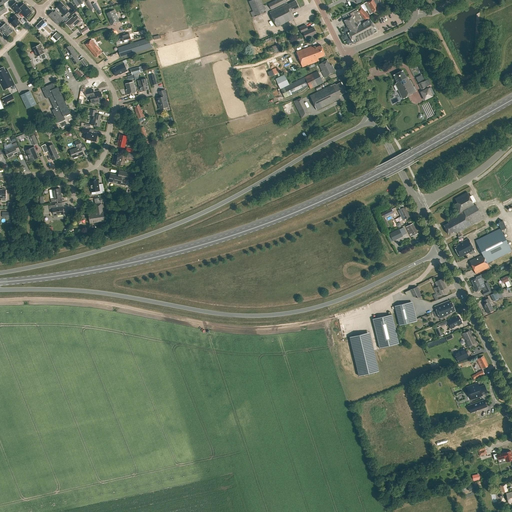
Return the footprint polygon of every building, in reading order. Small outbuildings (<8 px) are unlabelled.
[(261,0),(251,0),(248,2),(253,11),(250,12),(252,18),(266,12),(265,10),(266,9),(264,5),(263,5),(261,0)] [(299,8),(295,1),(287,5),(284,0),(275,0),(268,4),(271,10),(284,4),(284,5),(269,13),(277,28),(294,19),(290,12),(299,8)] [(370,0),(363,4),(369,14),(378,9),(378,8),(379,7),(377,5),(379,3),(377,0),(370,0)] [(16,2),(11,7),(18,14),(20,12),(25,18),(31,12),(24,4),(20,7),(16,2)] [(95,2),(92,3),(99,14),(102,13),(95,2)] [(61,3),(59,5),(59,4),(57,6),(57,7),(57,8),(56,9),(58,12),(59,11),(64,16),(69,11),(68,11),(61,3)] [(72,3),(68,6),(72,10),(70,12),(72,15),(78,10),(72,3)] [(354,40),(356,43),(377,32),(369,18),(370,17),(362,7),(357,10),(355,11),(350,14),(351,15),(343,20),(346,25),(350,32),(347,33),(352,41),(354,40)] [(107,13),(111,21),(109,22),(111,25),(119,22),(113,10),(107,13)] [(49,15),(57,24),(63,19),(59,15),(57,17),(52,12),(49,15)] [(14,20),(10,24),(14,28),(20,23),(17,20),(19,19),(15,15),(11,18),(14,20)] [(72,17),(67,22),(66,24),(71,29),(76,24),(77,25),(82,21),(77,16),(74,19),(72,17)] [(40,31),(42,34),(46,37),(49,34),(52,31),(46,26),(47,25),(43,21),(37,26),(41,30),(40,31)] [(0,29),(6,37),(13,31),(6,23),(3,26),(0,22),(0,29)] [(316,34),(313,28),(308,30),(306,25),(299,28),(301,33),(303,33),(306,39),(311,37),(316,34)] [(81,31),(83,35),(90,31),(87,27),(81,31)] [(117,47),(120,58),(152,48),(148,38),(117,47)] [(85,45),(96,58),(102,53),(92,40),(85,45)] [(274,53),(281,51),(280,47),(278,44),(271,47),(273,50),(274,53)] [(37,57),(40,55),(42,60),(46,58),(40,45),(33,48),(37,57)] [(296,52),(302,67),(319,61),(318,59),(325,56),(321,45),(315,47),(315,46),(311,48),(311,46),(296,52)] [(78,55),(71,46),(70,47),(69,46),(65,49),(70,55),(68,56),(71,59),(71,60),(74,65),(79,61),(76,56),(78,55)] [(288,61),(291,70),(294,69),(289,54),(281,57),(281,58),(285,56),(287,61),(288,61)] [(80,61),(85,67),(88,65),(83,58),(80,61)] [(335,72),(331,65),(329,66),(327,61),(319,65),(324,77),(335,72)] [(113,69),(116,76),(119,74),(120,75),(127,71),(123,63),(116,67),(113,69)] [(15,86),(8,71),(6,72),(4,68),(0,70),(0,83),(4,91),(15,86)] [(310,89),(323,83),(317,71),(289,84),(280,89),(284,98),(304,88),(308,85),(310,89)] [(395,84),(402,99),(416,92),(410,80),(409,81),(407,77),(406,78),(403,71),(394,75),(397,82),(395,84)] [(139,86),(138,87),(140,92),(148,89),(146,79),(138,81),(139,86)] [(419,84),(421,89),(429,86),(426,80),(419,84)] [(127,90),(126,90),(127,95),(136,93),(133,82),(125,84),(127,90)] [(336,85),(335,84),(331,86),(330,86),(310,96),(317,110),(339,100),(339,96),(346,92),(341,82),(336,85)] [(70,113),(58,87),(55,89),(53,83),(42,88),(43,91),(47,99),(48,98),(49,98),(52,105),(54,109),(52,110),(58,123),(65,120),(64,116),(70,113)] [(87,98),(90,97),(92,104),(103,101),(101,93),(94,94),(93,89),(85,91),(87,98)] [(421,93),(424,99),(425,99),(431,96),(432,95),(429,89),(428,89),(422,92),(421,93)] [(159,91),(160,97),(156,98),(157,103),(158,103),(160,109),(167,107),(165,98),(167,98),(164,90),(159,91)] [(30,91),(20,95),(27,109),(36,105),(30,91)] [(4,104),(5,106),(8,105),(6,102),(10,101),(10,100),(13,99),(11,94),(8,96),(2,99),(4,104)] [(301,98),(293,101),(301,118),(309,114),(301,98)] [(139,105),(134,106),(136,110),(135,111),(138,119),(144,116),(142,110),(141,110),(139,105)] [(90,109),(89,115),(93,116),(91,125),(99,127),(100,122),(99,122),(101,115),(97,114),(97,111),(90,109)] [(89,132),(89,130),(83,128),(81,133),(84,134),(83,138),(86,139),(85,139),(96,142),(97,134),(89,132)] [(117,146),(124,148),(127,137),(120,135),(117,146)] [(77,148),(70,151),(73,158),(83,154),(82,151),(85,149),(83,144),(81,145),(79,140),(75,142),(77,148)] [(13,146),(4,150),(8,158),(18,154),(17,151),(20,150),(16,142),(12,144),(13,146)] [(48,152),(52,160),(59,157),(53,144),(47,147),(45,144),(41,146),(45,153),(48,152)] [(34,147),(26,151),(31,162),(39,159),(36,152),(34,147)] [(118,153),(117,157),(114,156),(112,164),(120,166),(121,162),(123,155),(118,153)] [(119,171),(118,176),(111,174),(109,182),(113,183),(120,185),(122,178),(127,179),(129,173),(119,171)] [(91,192),(96,192),(96,194),(104,193),(103,184),(99,185),(98,181),(90,182),(91,192)] [(60,189),(49,190),(51,203),(59,202),(58,198),(61,198),(60,189)] [(454,205),(459,214),(447,220),(448,222),(443,225),(448,234),(453,231),(454,233),(456,232),(458,235),(457,236),(459,239),(462,237),(459,231),(483,218),(475,205),(474,205),(467,192),(455,199),(457,203),(454,205)] [(53,212),(53,216),(64,214),(63,207),(57,207),(57,204),(49,206),(50,212),(53,212)] [(89,218),(90,223),(104,221),(103,212),(101,204),(95,205),(96,213),(89,214),(89,217),(89,218)] [(409,217),(404,207),(398,210),(403,220),(409,217)] [(387,211),(379,215),(381,219),(384,225),(383,225),(385,229),(388,227),(384,218),(389,215),(387,211)] [(406,227),(411,237),(418,234),(412,223),(406,227)] [(487,263),(511,251),(501,229),(476,241),(482,255),(469,261),(476,274),(489,267),(487,263)] [(399,230),(390,234),(393,241),(402,236),(399,230)] [(454,248),(460,258),(470,252),(471,255),(475,252),(468,238),(461,242),(461,243),(456,246),(457,247),(454,248)] [(475,292),(481,289),(483,288),(484,291),(482,292),(484,295),(491,292),(487,282),(484,283),(480,275),(476,277),(476,278),(471,280),(471,281),(473,286),(472,286),(475,292)] [(433,288),(437,296),(443,293),(441,290),(446,288),(442,279),(435,282),(437,287),(433,288)] [(413,297),(418,298),(421,297),(417,287),(410,290),(413,297)] [(495,294),(495,293),(490,295),(493,301),(503,296),(500,291),(495,294)] [(488,298),(483,301),(484,304),(483,304),(487,313),(493,310),(489,302),(490,302),(488,298)] [(436,311),(438,315),(438,316),(440,319),(447,316),(447,315),(450,314),(450,313),(455,311),(452,302),(449,303),(449,301),(435,307),(436,311)] [(399,325),(414,322),(417,321),(412,302),(409,302),(395,306),(399,325)] [(399,344),(392,314),(372,319),(379,348),(399,344)] [(446,321),(450,329),(454,327),(453,326),(456,325),(457,326),(462,323),(459,317),(456,318),(456,317),(446,321)] [(435,329),(438,337),(443,335),(439,327),(435,329)] [(462,334),(465,340),(466,342),(468,347),(476,343),(473,336),(472,336),(469,331),(462,334)] [(380,373),(371,333),(351,338),(360,377),(380,373)] [(454,354),(458,362),(468,356),(465,349),(454,354)] [(477,360),(482,369),(488,366),(483,356),(477,360)] [(482,395),(487,393),(484,385),(479,387),(477,383),(466,387),(470,400),(482,395)] [(472,404),(475,411),(487,407),(484,399),(472,404)] [(477,448),(480,456),(487,454),(486,451),(486,448),(485,449),(484,446),(477,448)] [(494,460),(498,459),(498,460),(505,458),(506,462),(511,460),(511,455),(511,451),(497,455),(497,454),(493,455),(494,460)] [(473,484),(466,486),(468,492),(475,490),(473,484)]
